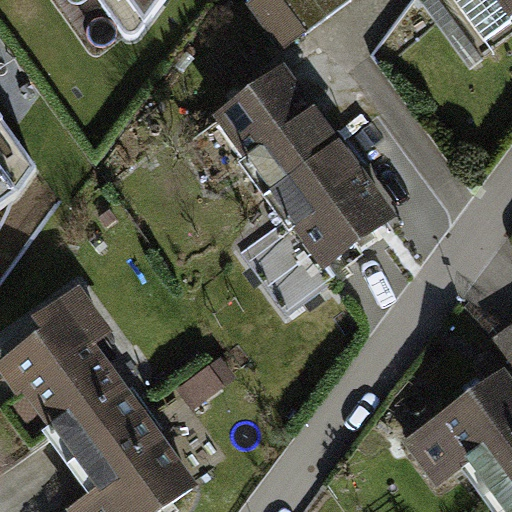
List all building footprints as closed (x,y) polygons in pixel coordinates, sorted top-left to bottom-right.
[(98,0),(127,39),(133,40),(140,37),(167,0),(98,0)] [(290,53),(360,5),(356,0),(260,0),(256,3),(290,53)] [(511,19),(511,0),(456,0),(483,39),(511,19)] [(340,140),(288,64),(219,110),(228,124),(208,137),(228,166),(245,155),(268,189),(340,140)] [(0,214),(20,200),(38,173),(0,121),(0,214)] [(394,218),(340,140),(268,189),(321,267),(394,218)] [(0,374),(59,455),(137,398),(95,341),(111,330),(76,282),(37,311),(47,324),(0,358),(0,374)] [(466,467),(486,496),(511,478),(511,375),(509,371),(406,443),(437,487),(466,467)] [(159,511),(199,483),(137,398),(59,455),(89,495),(70,509),(72,511),(159,511)] [(511,511),(511,478),(486,496),(497,511),(511,511)]
